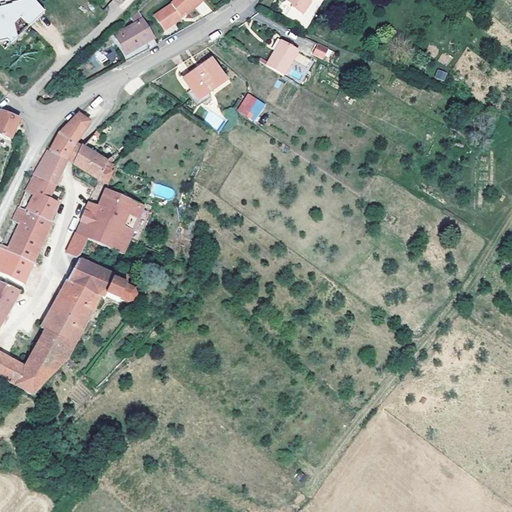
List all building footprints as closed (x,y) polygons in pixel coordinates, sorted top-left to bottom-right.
[(15,4),(8,5),(21,19),(22,18),(26,22),(34,15),(37,19),(45,13),(33,0),(23,0),(23,1),(14,2),(15,4)] [(172,0),(174,1),(155,14),(164,29),(180,19),(179,16),(183,11),(185,14),(201,0),(172,0)] [(286,0),(293,4),(291,7),(302,14),(310,2),(309,0),(286,0)] [(0,5),(0,40),(6,40),(17,39),(16,24),(21,19),(8,5),(0,5)] [(377,6),(374,14),(382,18),(385,10),(377,6)] [(37,19),(34,15),(26,22),(31,27),(46,15),(45,13),(37,19)] [(154,37),(143,18),(115,35),(126,53),(154,37)] [(298,50),(281,40),(266,65),(283,75),(298,50)] [(334,52),(319,44),(315,54),(330,61),(334,52)] [(116,56),(113,50),(103,56),(100,50),(95,53),(101,64),(116,56)] [(225,80),(210,59),(183,78),(191,89),(198,99),(208,92),(225,80)] [(138,76),(124,87),(130,95),(144,84),(138,76)] [(191,89),(187,92),(197,107),(200,102),(204,104),(211,96),(208,92),(198,99),(191,89)] [(247,95),(238,109),(243,113),(254,120),(264,106),(247,95)] [(19,118),(0,111),(0,133),(10,138),(19,118)] [(78,113),(68,124),(58,132),(50,152),(67,160),(75,143),(89,121),(78,113)] [(102,135),(96,130),(90,137),(95,142),(102,135)] [(78,144),(75,143),(67,160),(70,161),(78,144)] [(81,146),(78,144),(70,161),(72,163),(81,146)] [(81,146),(72,163),(86,172),(90,174),(99,179),(106,184),(113,172),(110,170),(113,165),(110,163),(81,146)] [(50,152),(47,150),(34,175),(55,184),(67,160),(50,152)] [(34,175),(27,188),(19,206),(51,219),(54,212),(58,202),(49,198),(55,184),(34,175)] [(98,206),(89,202),(83,215),(76,233),(86,237),(122,253),(143,206),(105,190),(98,206)] [(12,220),(20,224),(8,247),(6,251),(32,264),(38,252),(53,220),(51,219),(19,206),(12,220)] [(192,240),(193,221),(183,221),(182,239),(192,240)] [(86,237),(76,233),(66,252),(76,258),(86,237)] [(3,249),(0,247),(0,272),(23,284),(27,276),(32,264),(6,251),(3,249)] [(114,276),(78,259),(67,280),(100,296),(104,298),(106,295),(127,303),(133,301),(136,295),(133,288),(125,284),(129,276),(116,272),(114,276)] [(0,323),(19,290),(0,280),(0,323)] [(100,296),(67,280),(40,328),(43,329),(43,332),(39,340),(24,366),(28,368),(15,386),(36,399),(37,397),(33,395),(44,382),(54,372),(67,358),(100,296)] [(24,366),(0,352),(0,376),(15,386),(28,368),(24,366)] [(306,477),(300,472),(295,479),(300,484),(306,477)]
